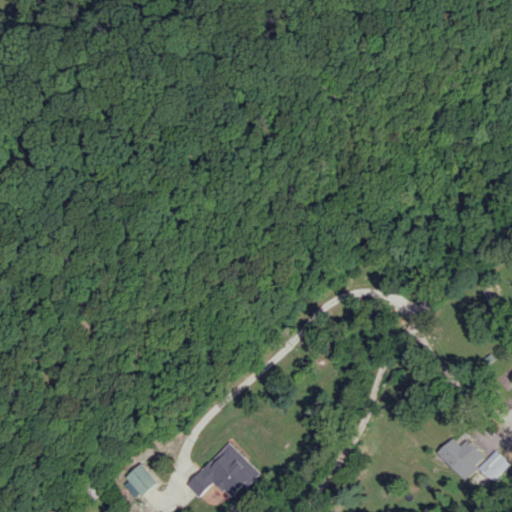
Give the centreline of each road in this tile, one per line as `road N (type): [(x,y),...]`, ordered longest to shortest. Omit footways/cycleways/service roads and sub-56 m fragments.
road 1 (track): [(410,328),(309,511)]
road 2 (residential): [(511,219),(410,328)]
